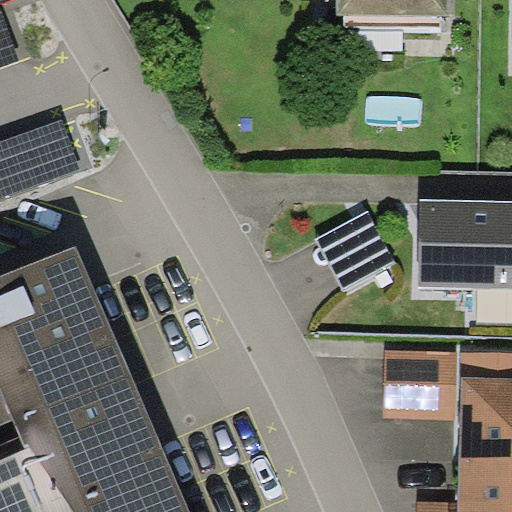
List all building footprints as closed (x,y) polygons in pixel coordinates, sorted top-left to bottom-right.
[(448,16),(447,0),(338,0),(339,15),(345,15),(344,26),(442,26),(442,15),(448,16)] [(0,11),(0,67),(20,60),(2,10),(0,11)] [(64,119),(0,141),(0,200),(82,171),(64,119)] [(511,201),(422,199),(420,287),(511,288),(511,201)] [(368,211),(317,239),(346,291),(396,263),(368,211)] [(0,511),(187,511),(76,242),(0,273),(0,511)] [(384,419),(457,420),(458,352),(386,351),(384,419)] [(511,511),(511,353),(458,352),(457,420),(461,420),(458,502),(457,511),(511,511)] [(457,511),(458,502),(419,501),(418,511),(457,511)]
